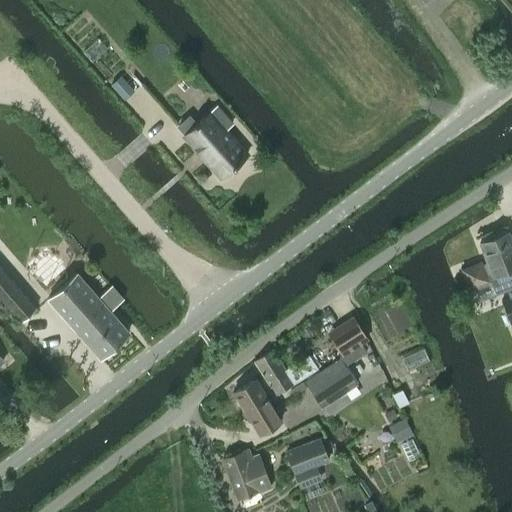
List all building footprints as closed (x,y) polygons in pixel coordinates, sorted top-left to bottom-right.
[(124,98),(133,90),(120,76),(111,84),(124,98)] [(225,130),(233,123),(216,104),(182,134),(220,178),(247,154),(225,130)] [(480,260),(460,268),(468,289),(490,280),(496,293),(506,289),(509,297),(502,300),(511,325),(511,244),(507,232),(479,243),(487,261),(482,263),(480,260)] [(0,299),(20,322),(36,307),(0,267),(0,299)] [(76,273),(47,298),(99,357),(129,331),(110,310),(121,300),(122,299),(124,298),(111,284),(109,286),(97,296),(76,273)] [(339,336),(334,340),(342,353),(366,338),(353,317),(334,329),(339,336)] [(254,361),(276,396),(318,369),(308,354),(285,369),(273,349),(254,361)] [(305,381),(322,406),(356,384),(339,358),(305,381)] [(258,434),(281,420),(255,378),(233,392),(258,434)] [(388,425),(396,442),(412,434),(404,417),(388,425)] [(318,438),(286,451),(295,473),(314,466),(315,465),(327,461),(318,438)] [(270,488),(258,455),(252,457),(249,449),(247,449),(223,458),(238,499),(259,490),(260,492),(270,488)]
